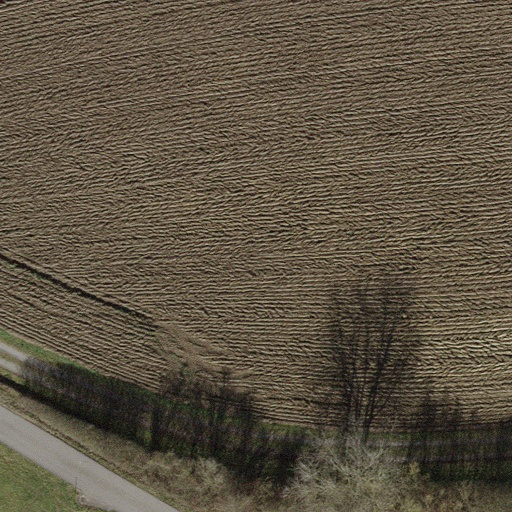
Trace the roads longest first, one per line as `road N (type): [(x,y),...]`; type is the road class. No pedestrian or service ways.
road 1 (track): [(511,439),(264,445),(103,403),(0,352)]
road 2 (unclassified): [(163,511),(0,411)]
